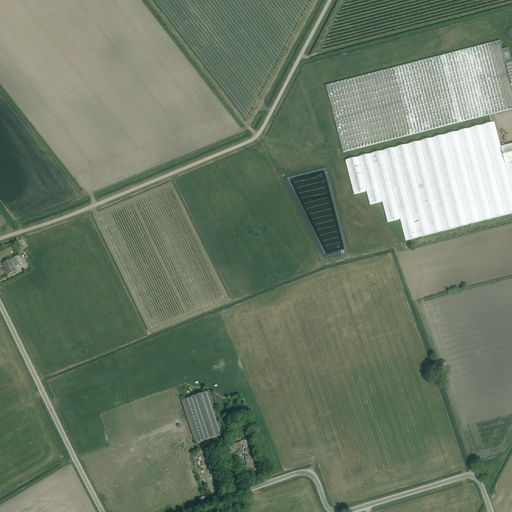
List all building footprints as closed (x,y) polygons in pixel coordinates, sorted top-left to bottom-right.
[(511,61),(511,62),(508,48),(502,49),(500,41),(326,85),(343,152),(489,115),(491,123),(345,161),(354,195),(366,191),(370,205),(382,202),(387,222),(400,219),(405,241),(511,213),(511,144),(505,146),(504,143),(501,144),(502,147),(501,147),(492,114),(511,108),(511,88),(511,85),(511,84),(511,61)] [(22,242),(17,244),(21,251),(25,249),(22,242)] [(22,263),(19,256),(18,255),(12,258),(16,266),(22,263)] [(10,260),(2,263),(8,275),(15,271),(10,260)] [(212,401),(209,391),(182,400),(185,410),(193,434),(196,443),(223,434),(220,425),(212,401)] [(258,462),(251,438),(252,438),(246,419),(241,421),(246,439),(221,448),(226,466),(236,463),(238,469),(239,469),(256,463),(258,462)] [(259,474),(256,463),(239,469),(242,480),(259,474)] [(217,487),(223,485),(217,470),(212,472),(217,487)]
